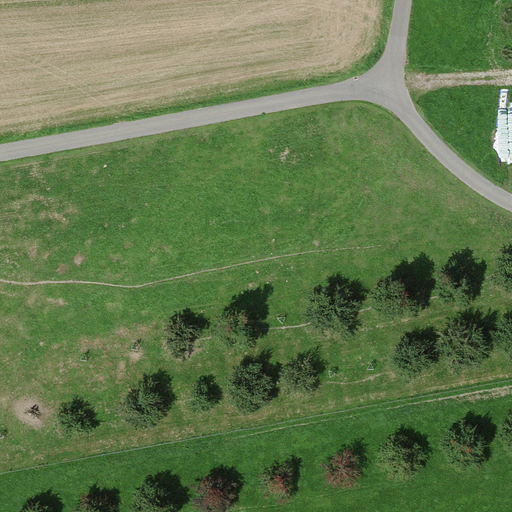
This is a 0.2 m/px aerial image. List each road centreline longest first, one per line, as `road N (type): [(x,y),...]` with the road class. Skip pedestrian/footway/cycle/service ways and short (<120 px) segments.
road 1 (unclassified): [(0,157),(383,86)]
road 2 (residential): [(383,86),(440,150),(511,203)]
